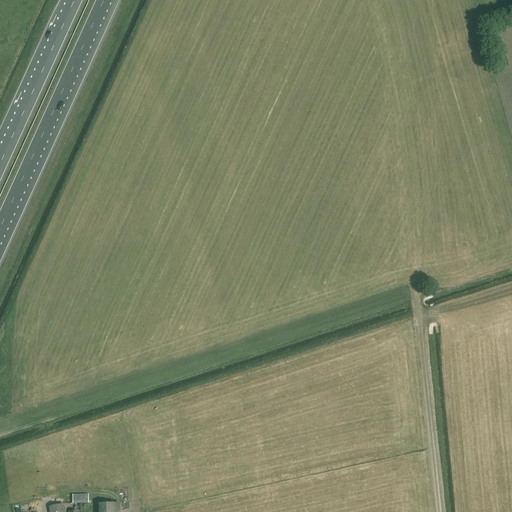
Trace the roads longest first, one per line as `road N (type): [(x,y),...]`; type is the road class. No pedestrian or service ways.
road 1 (trunk): [(0,228),(103,0)]
road 2 (track): [(416,300),(439,511)]
road 3 (trunk): [(73,0),(0,164)]
